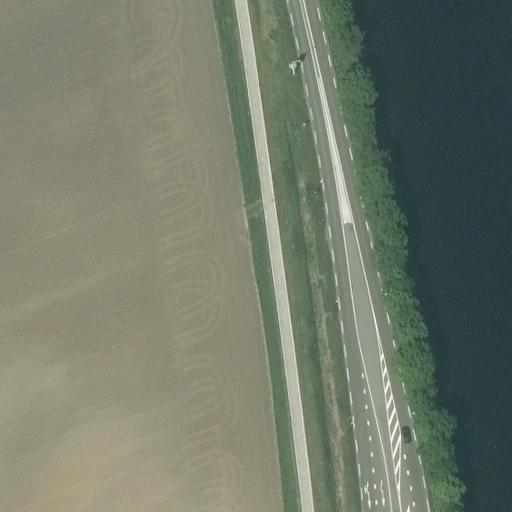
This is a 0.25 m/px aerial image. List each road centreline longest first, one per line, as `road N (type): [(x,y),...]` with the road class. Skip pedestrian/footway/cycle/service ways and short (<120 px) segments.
road 1 (secondary): [(422,511),(367,261),(336,174)]
road 2 (secondary): [(336,174),(341,265),(380,511)]
road 3 (secondary): [(336,174),(299,0)]
